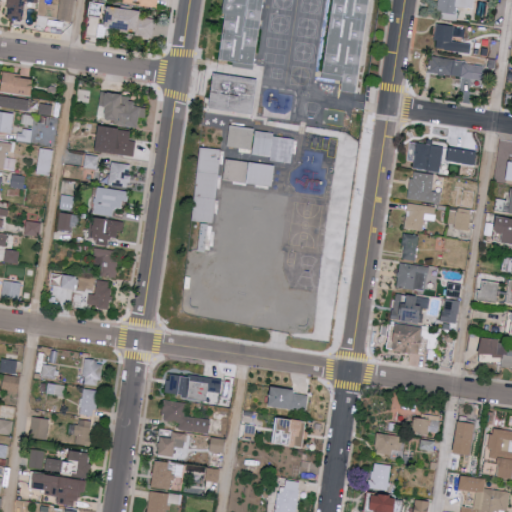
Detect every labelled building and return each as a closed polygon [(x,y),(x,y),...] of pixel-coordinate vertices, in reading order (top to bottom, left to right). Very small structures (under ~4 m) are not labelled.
[(33,0),(38,0),(8,0),(7,19),(23,19),(24,0),(33,0)] [(74,0),(70,0),(59,0),(59,20),(74,21),(74,0)] [(123,0),(123,2),(137,4),(137,5),(158,8),(158,0),(123,0)] [(264,0),(255,67),(218,61),(226,0),(264,0)] [(368,0),(355,94),(340,92),(342,76),(322,73),(332,0),(368,0)] [(438,0),(436,11),(457,15),(458,7),(473,9),(474,0),(438,0)] [(144,10),(110,5),(106,26),(137,31),(136,36),(153,38),(156,19),(143,17),(144,10)] [(106,36),(106,24),(99,24),(99,15),(87,15),(86,36),(106,36)] [(470,53),(471,43),(452,40),(454,25),(438,23),(434,48),(470,53)] [(431,56),(429,72),(482,80),(484,64),(431,56)] [(34,95),(35,76),(4,73),(2,92),(34,95)] [(252,116),(208,109),(213,74),(257,81),(252,116)] [(138,126),(140,117),(145,118),(147,108),(134,106),(136,97),(102,91),(98,111),(108,112),(107,121),(138,126)] [(0,106),(31,112),(33,100),(0,94),(0,106)] [(0,131),(12,133),(14,113),(0,111),(0,131)] [(131,130),(101,125),(97,150),(134,156),(136,141),(129,140),(131,130)] [(289,164),(270,161),(271,157),(237,153),(239,149),(226,147),(229,126),(253,129),(255,132),(273,134),(273,138),(292,140),(289,164)] [(31,142),(32,129),(19,128),(18,141),(31,142)] [(0,167),(16,170),(17,158),(10,157),(12,142),(0,140),(0,167)] [(413,167),(440,171),(444,146),(417,142),(413,167)] [(54,149),(39,147),(36,173),(51,175),(54,149)] [(447,161),(475,165),(477,150),(449,147),(447,161)] [(212,224),(190,222),(198,148),(220,151),(212,224)] [(85,167),(97,168),(98,155),(86,154),(85,167)] [(273,167),(270,189),(223,182),(226,160),(273,167)] [(132,164),(112,162),(110,185),(130,187),(132,164)] [(441,202),(441,192),(433,191),(434,174),(412,172),(409,199),(441,202)] [(11,186),(25,188),(26,175),(13,174),(11,186)] [(472,204),(474,189),(461,187),(459,202),(472,204)] [(97,214),(114,215),(114,208),(123,208),(124,201),(129,201),(129,189),(98,188),(97,214)] [(75,211),(77,196),(62,194),(60,209),(75,211)] [(0,228),(3,229),(5,217),(8,217),(9,209),(0,207),(1,203),(0,203),(0,228)] [(437,207),(409,203),(405,228),(423,231),(425,219),(435,221),(437,207)] [(470,228),(471,210),(451,209),(450,227),(470,228)] [(73,213),(60,212),(59,229),(72,229),(73,213)] [(501,242),(511,243),(511,217),(497,216),(495,232),(502,233),(501,242)] [(121,239),(123,221),(92,217),(90,236),(121,239)] [(26,235),(41,236),(42,221),(27,221),(26,235)] [(0,245),(7,246),(8,234),(0,232),(0,245)] [(416,261),(419,235),(405,234),(402,259),(416,261)] [(5,262),(19,264),(21,251),(7,248),(5,262)] [(95,264),(102,264),(101,277),(118,277),(119,249),(95,248),(95,264)] [(424,291),(427,267),(400,262),(397,287),(424,291)] [(78,289),(80,276),(64,273),(62,287),(78,289)] [(20,299),(22,282),(4,280),(2,297),(20,299)] [(96,294),(89,293),(89,307),(110,308),(112,281),(97,280),(96,294)] [(393,320),(424,323),(425,308),(429,309),(430,297),(406,295),(395,293),(393,320)] [(421,354),(425,327),(398,323),(397,332),(391,331),(389,349),(421,354)] [(481,354),(503,356),(502,367),(511,367),(511,341),(482,338),(481,354)] [(17,373),(18,360),(2,358),(1,372),(17,373)] [(104,361),(86,359),(83,384),(102,385),(104,361)] [(55,379),(57,365),(44,363),(42,377),(55,379)] [(222,393),(223,379),(169,373),(166,394),(209,398),(210,391),(222,393)] [(19,390),(20,376),(4,374),(3,389),(19,390)] [(48,393),(64,395),(65,384),(49,383),(48,393)] [(309,395),(298,393),(298,389),(274,385),(271,405),(307,411),(309,395)] [(99,390),(85,388),(81,413),(95,416),(99,390)] [(187,403),(165,400),(163,420),(179,422),(178,429),(209,433),(211,419),(186,416),(187,403)] [(439,434),(440,416),(413,415),(413,433),(439,434)] [(30,436),(48,438),(50,418),(32,416),(30,436)] [(304,447),(308,421),(278,416),(274,442),(304,447)] [(0,433),(12,435),(14,420),(0,418),(0,433)] [(90,446),(94,421),(79,418),(75,443),(90,446)] [(473,454),(475,422),(458,421),(455,452),(473,454)] [(511,477),(511,430),(490,428),(485,474),(511,477)] [(171,438),(160,436),(157,454),(174,456),(176,446),(185,448),(187,434),(172,432),(171,438)] [(393,454),(393,451),(401,451),(402,435),(377,434),(376,454),(393,454)] [(226,439),(213,437),(210,450),(223,453),(226,439)] [(0,457),(7,458),(8,445),(0,443),(0,457)] [(46,451),(32,448),(29,466),(43,469),(46,451)] [(94,453),(73,450),(71,461),(47,457),(45,471),(90,477),(94,453)] [(176,469),(169,468),(170,462),(155,460),(152,488),(173,489),(174,476),(175,476),(176,469)] [(389,490),(391,465),(373,464),(371,489),(389,490)] [(86,481),(38,471),(34,487),(48,490),(47,494),(64,497),(63,504),(74,506),(75,499),(83,500),(86,481)] [(476,491),(474,508),(461,506),(460,511),(500,511),(501,510),(509,511),(511,491),(485,488),(486,478),(462,475),(460,489),(476,491)] [(286,488),(281,487),(276,511),(289,511),(290,511),(292,511),(296,511),(302,482),(287,479),(286,488)] [(181,494),(150,491),(147,511),(169,511),(171,504),(180,505),(181,494)] [(378,511),(397,511),(400,497),(377,493),(374,511),(378,511)] [(430,511),(431,501),(417,499),(415,511),(430,511)]
